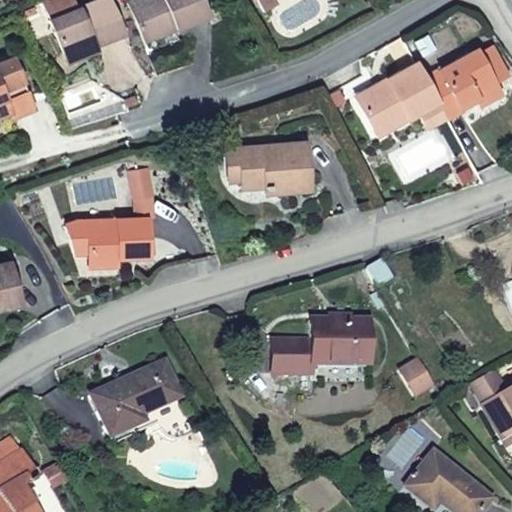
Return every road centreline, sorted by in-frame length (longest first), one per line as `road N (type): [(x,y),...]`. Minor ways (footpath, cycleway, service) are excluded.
road 1 (residential): [(0,378),(46,345),(151,303),(511,187)]
road 2 (residential): [(136,133),(341,50),(430,0)]
